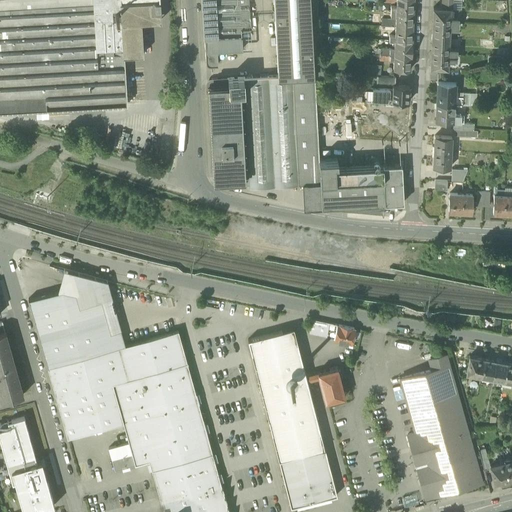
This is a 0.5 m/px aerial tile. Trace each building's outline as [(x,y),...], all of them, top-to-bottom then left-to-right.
[(0,0),(0,110),(126,104),(124,56),(143,55),(141,22),(141,21),(139,21),(139,15),(160,14),(160,7),(158,0),(0,0)] [(202,0),(204,38),(241,36),(241,29),(250,28),(251,28),(249,0),(202,0)] [(273,0),(278,76),(293,75),(313,74),(313,57),(314,57),(316,0),(273,0)] [(413,12),(413,0),(396,0),(396,2),(396,6),(396,11),(413,12)] [(442,0),(442,8),(450,9),(452,9),(452,0),(442,0)] [(462,10),(461,0),(452,0),(452,9),(462,10)] [(499,12),(506,10),(504,3),(496,6),(499,12)] [(433,8),(432,22),(450,23),(450,17),(450,15),(452,15),(452,13),(452,9),(450,9),(442,8),(433,8)] [(412,26),(413,12),(396,11),(396,16),(396,20),(395,26),(412,26)] [(449,29),(450,23),(432,22),(432,38),(449,38),(449,29)] [(411,41),(412,26),(395,26),(395,32),(395,35),(395,40),(411,41)] [(242,49),(251,48),(250,28),(241,29),(241,36),(242,49)] [(209,65),(217,64),(217,54),(217,50),(228,50),(242,49),(241,36),(204,38),(206,62),(206,63),(209,65)] [(448,48),(449,38),(432,38),(431,53),(448,54),(448,48)] [(412,41),(411,41),(395,40),(394,49),(394,55),(411,56),(412,41)] [(448,60),(448,54),(431,53),(430,68),(447,68),(448,60)] [(410,70),(411,56),(394,55),(394,61),(393,69),(410,70)] [(372,75),(380,76),(381,65),(367,64),(367,75),(372,75)] [(500,66),(496,67),(494,70),(495,74),(498,76),(502,75),(504,72),(503,68),(500,66)] [(325,72),(314,72),(314,74),(314,80),(324,80),(325,72)] [(313,74),(293,75),(298,183),(302,183),(320,182),(319,160),(318,160),(314,80),(314,74),(313,74)] [(250,186),(298,183),(293,75),(278,76),(227,79),(228,85),(228,91),(235,91),(245,90),(250,186)] [(392,101),(409,101),(409,86),(392,85),(392,89),(392,101)] [(437,86),(436,103),(454,104),(455,96),(455,91),(455,87),(437,86)] [(382,100),(392,101),(392,89),(369,88),(353,87),(353,99),(371,100),(372,95),(382,95),(382,100)] [(240,187),(250,186),(245,90),(235,91),(239,180),(240,187)] [(235,91),(228,91),(215,92),(208,92),(213,182),(239,180),(235,91)] [(454,104),(463,105),(464,97),(463,97),(455,96),(454,104)] [(435,121),(453,122),(454,114),(454,104),(436,103),(435,121)] [(464,115),(454,114),(453,122),(463,122),(464,115)] [(158,138),(119,127),(113,149),(152,160),(158,138)] [(435,136),(434,151),(451,152),(451,137),(435,136)] [(396,141),(387,142),(388,157),(389,157),(389,163),(398,163),(396,141)] [(450,168),(451,152),(434,151),(433,167),(450,168)] [(337,159),(319,160),(320,182),(321,207),(385,203),(383,165),(335,168),(335,164),(337,164),(337,159)] [(401,164),(383,165),(385,203),(403,202),(401,164)] [(434,189),(446,190),(447,181),(435,180),(434,189)] [(320,182),(302,183),(303,207),(321,207),(320,182)] [(449,211),(461,212),(462,194),(449,193),(449,211)] [(472,194),(462,194),(461,212),(471,212),(472,194)] [(493,213),(503,213),(504,195),(494,195),(493,213)] [(511,195),(504,195),(503,213),(511,213),(511,195)] [(107,281),(64,269),(58,291),(61,290),(75,294),(79,307),(101,300),(101,301),(112,298),(107,281)] [(61,290),(58,291),(28,299),(47,366),(125,345),(121,330),(110,333),(101,301),(101,300),(79,307),(75,294),(61,290)] [(121,330),(112,298),(101,301),(110,333),(121,330)] [(309,332),(327,336),(329,323),(311,319),(309,329),(309,332)] [(334,341),(352,344),(355,328),(337,325),(334,341)] [(292,328),(282,331),(285,345),(290,343),(291,348),(297,347),(292,328)] [(67,438),(123,422),(112,383),(188,362),(188,361),(187,361),(178,330),(125,345),(47,366),(67,438)] [(0,367),(14,363),(5,331),(0,332),(0,367)] [(289,502),(296,505),(330,497),(337,495),(325,448),(308,381),(306,375),(304,367),(302,367),(297,347),(291,348),(290,343),(285,345),(282,331),(251,338),(248,339),(251,353),(289,502)] [(433,495),(433,496),(434,496),(480,483),(481,483),(482,483),(482,482),(481,482),(446,356),(446,354),(445,355),(430,359),(429,359),(432,370),(401,378),(400,378),(400,379),(415,432),(415,433),(409,434),(408,434),(407,434),(408,435),(423,488),(431,485),(433,495)] [(466,373),(473,374),(481,376),(484,359),(469,356),(466,373)] [(495,361),(484,359),(481,376),(492,378),(495,361)] [(506,363),(495,361),(492,378),(503,380),(506,363)] [(149,460),(163,511),(229,511),(221,483),(187,363),(188,363),(188,362),(112,383),(123,422),(129,442),(131,452),(134,464),(136,464),(135,459),(148,455),(149,460)] [(23,395),(14,363),(0,367),(0,387),(1,392),(0,392),(0,394),(2,401),(23,395)] [(511,363),(506,363),(503,380),(511,381),(511,363)] [(337,367),(330,368),(331,374),(319,377),(319,378),(325,401),(344,396),(344,397),(345,396),(337,367)] [(318,372),(319,377),(331,374),(330,368),(318,372)] [(318,372),(306,375),(308,381),(319,378),(319,377),(318,372)] [(15,483),(22,511),(32,511),(54,506),(42,461),(37,462),(24,417),(7,421),(9,427),(0,429),(0,440),(12,483),(15,483)] [(108,448),(111,458),(131,452),(129,442),(108,448)] [(478,449),(481,459),(488,457),(485,447),(478,449)] [(115,470),(134,464),(131,452),(111,458),(115,470),(115,469),(115,470)] [(135,459),(136,464),(149,460),(148,455),(135,459)] [(488,457),(481,459),(484,469),(490,467),(490,465),(488,457)] [(503,459),(504,461),(508,479),(511,477),(511,459),(511,460),(510,457),(503,459)] [(494,482),(508,479),(504,461),(490,465),(490,467),(494,482)] [(425,497),(433,496),(433,495),(431,485),(423,488),(425,497)] [(402,498),(404,507),(417,503),(415,494),(402,498)] [(330,497),(296,505),(297,510),(332,501),(330,497)]
